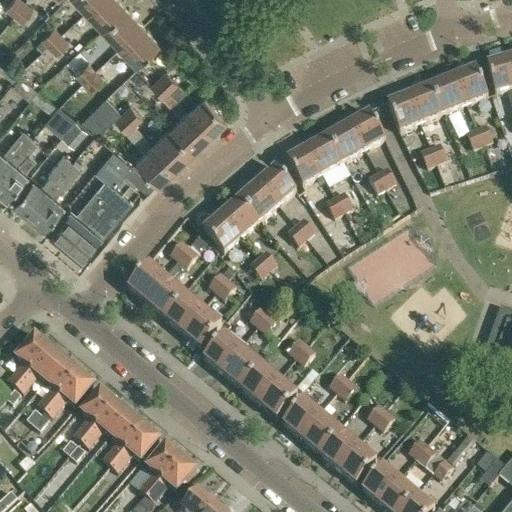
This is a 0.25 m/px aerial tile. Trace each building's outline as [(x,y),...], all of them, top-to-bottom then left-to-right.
[(23,0),(13,0),(5,10),(14,18),(27,3),(23,0)] [(77,0),(87,10),(98,0),(77,0)] [(126,4),(122,0),(98,0),(87,10),(103,27),(126,4)] [(27,3),(14,18),(21,23),(34,9),(27,3)] [(62,3),(55,10),(61,15),(68,9),(62,3)] [(129,7),(105,30),(111,36),(96,50),(106,62),(122,47),(145,25),(129,7)] [(161,41),(145,25),(122,47),(137,63),(161,41)] [(48,47),(62,35),(54,26),(40,39),(48,47)] [(69,43),(62,35),(48,47),(56,55),(69,43)] [(495,97),(511,92),(511,73),(508,60),(487,66),(495,97)] [(0,71),(14,84),(21,77),(22,76),(5,61),(0,67),(0,71)] [(82,83),(96,71),(88,63),(74,75),(82,83)] [(455,79),(467,109),(489,100),(477,70),(455,79)] [(96,71),(82,83),(89,91),(103,79),(96,71)] [(159,78),(210,133),(227,116),(205,93),(195,102),(165,72),(159,78)] [(31,98),(37,91),(21,77),(14,84),(13,86),(29,100),(31,98)] [(194,149),(210,133),(159,78),(150,87),(180,117),(172,125),(194,149)] [(446,118),(467,109),(455,79),(434,88),(446,118)] [(421,128),(442,119),(430,89),(409,98),(421,128)] [(37,91),(31,98),(49,113),(55,106),(37,91)] [(400,136),(421,128),(409,98),(388,106),(400,136)] [(61,137),(75,121),(76,120),(59,105),(44,122),(61,137)] [(122,113),(135,126),(143,119),(130,105),(122,113)] [(135,126),(122,113),(115,106),(109,112),(115,119),(114,119),(127,133),(135,126)] [(349,127),(365,155),(386,143),(370,115),(349,127)] [(88,132),(75,121),(61,137),(74,148),(88,132)] [(345,166),(365,155),(349,127),(330,138),(345,166)] [(174,168),(191,151),(169,128),(152,145),(174,168)] [(486,128),(476,132),(483,149),(493,145),(486,128)] [(0,175),(21,150),(31,138),(22,131),(4,153),(0,150),(0,175)] [(483,149),(476,132),(466,136),(473,153),(483,149)] [(37,161),(30,155),(38,145),(31,138),(21,150),(0,175),(0,194),(2,196),(5,196),(7,198),(37,161)] [(322,179),(342,168),(326,140),(306,151),(322,179)] [(159,183),(174,168),(152,145),(136,160),(159,183)] [(440,147),(430,151),(437,168),(447,164),(440,147)] [(115,186),(125,174),(131,166),(132,166),(113,150),(95,172),(105,180),(106,179),(115,186)] [(302,190),(322,179),(306,151),(287,162),(302,190)] [(437,168),(430,151),(420,155),(428,172),(437,168)] [(29,216),(74,162),(66,155),(50,174),(52,176),(43,185),(34,178),(18,197),(13,203),(15,204),(14,206),(22,213),(24,211),(29,216)] [(33,220),(32,222),(40,229),(42,227),(44,228),(65,204),(57,197),(65,187),(67,189),(83,169),(74,162),(29,216),(33,220)] [(155,186),(131,166),(125,174),(148,194),(155,186)] [(276,170),(258,185),(279,210),(297,194),(276,170)] [(388,171),(379,176),(387,193),(397,188),(388,171)] [(378,198),(387,193),(379,176),(369,182),(378,198)] [(133,203),(123,195),(124,194),(115,186),(106,179),(105,180),(99,187),(108,195),(66,247),(70,250),(70,254),(76,258),(79,258),(81,259),(100,236),(103,238),(133,203)] [(263,224),(279,210),(258,185),(241,200),(263,224)] [(60,242),(66,247),(108,195),(99,187),(77,214),(71,208),(50,234),(52,235),(52,238),(57,243),(60,242)] [(345,196),(335,201),(344,218),(354,212),(345,196)] [(344,218),(335,201),(326,206),(334,223),(344,218)] [(259,227),(238,203),(221,218),(242,242),(259,227)] [(225,257),(242,242),(221,218),(204,233),(225,257)] [(303,222),(295,229),(307,243),(315,236),(303,222)] [(299,250),(307,243),(295,229),(287,237),(299,250)] [(171,259),(179,265),(190,252),(182,245),(171,259)] [(163,320),(184,295),(173,286),(185,271),(192,276),(206,260),(195,250),(192,253),(190,252),(179,265),(166,280),(145,305),(163,320)] [(266,254),(258,261),(270,276),(278,268),(266,254)] [(270,276),(258,261),(249,269),(262,283),(270,276)] [(128,291),(145,305),(166,280),(154,272),(148,266),(128,291)] [(208,291),(216,298),(228,283),(220,276),(208,291)] [(228,283),(216,298),(224,305),(237,290),(228,283)] [(166,323),(183,337),(203,313),(186,299),(166,323)] [(249,325),(257,332),(269,317),(261,310),(249,325)] [(221,328),(203,313),(183,337),(201,352),(221,328)] [(511,315),(508,314),(500,318),(490,346),(501,350),(492,374),(511,381),(511,315)] [(269,317),(257,332),(266,339),(278,324),(269,317)] [(204,361),(221,375),(242,350),(225,335),(204,361)] [(16,361),(22,366),(23,367),(8,385),(16,392),(50,350),(35,338),(16,361)] [(286,356),(295,364),(307,349),(298,341),(286,356)] [(316,356),(307,349),(295,364),(304,371),(316,356)] [(39,380),(45,386),(65,363),(50,350),(16,392),(24,398),(39,380)] [(242,350),(221,375),(239,390),(260,364),(242,350)] [(79,375),(65,363),(45,386),(53,392),(38,410),(39,411),(36,414),(35,413),(26,424),(34,430),(79,375)] [(242,393),(259,407),(279,382),(262,368),(242,393)] [(312,373),(298,389),(304,394),(317,378),(312,373)] [(389,374),(384,380),(393,388),(398,381),(389,374)] [(94,387),(79,375),(34,430),(40,435),(49,425),(48,424),(51,421),(52,422),(68,404),(75,410),(94,387)] [(328,390),(337,398),(348,383),(340,376),(328,390)] [(297,397),(279,382),(259,407),(277,422),(297,397)] [(348,383),(337,398),(345,405),(357,391),(348,383)] [(74,440),(71,444),(78,450),(81,446),(115,405),(100,392),(81,415),(89,422),(74,440)] [(15,394),(7,403),(13,408),(21,399),(15,394)] [(283,427),(299,441),(322,415),(305,400),(283,427)] [(130,417),(115,405),(81,446),(88,452),(104,434),(111,440),(130,417)] [(322,415),(299,441),(318,456),(323,450),(340,430),(329,421),(336,413),(328,407),(322,415)] [(366,422),(375,429),(387,414),(379,407),(366,422)] [(387,414),(375,429),(383,436),(395,421),(387,414)] [(408,457),(416,464),(432,446),(445,429),(428,415),(420,425),(432,435),(426,442),(422,439),(408,457)] [(130,417),(111,440),(118,446),(103,464),(110,470),(145,429),(130,417)] [(160,442),(145,429),(110,470),(118,477),(133,458),(141,465),(160,442)] [(321,459),(339,473),(358,448),(342,434),(326,452),(321,459)] [(474,445),(467,438),(446,464),(444,463),(433,477),(442,485),(474,445)] [(69,459),(78,450),(71,444),(63,454),(69,459)] [(439,452),(432,446),(416,464),(425,470),(439,452)] [(166,447),(161,453),(148,469),(155,475),(140,493),(127,506),(135,511),(137,511),(181,460),(166,447)] [(358,448),(339,473),(356,488),(376,463),(358,448)] [(85,455),(78,450),(69,459),(76,465),(85,455)] [(29,456),(20,464),(26,471),(35,462),(29,456)] [(196,472),(181,460),(137,511),(146,511),(153,504),(155,505),(170,488),(177,494),(196,472)] [(511,461),(505,470),(499,478),(511,489),(511,461)] [(499,478),(505,470),(496,462),(481,481),(490,489),(499,478)] [(378,506),(400,481),(383,467),(362,493),(378,506)] [(378,506),(385,511),(403,511),(418,495),(400,481),(378,506)] [(208,511),(215,504),(208,498),(208,495),(203,491),(200,492),(199,491),(181,511),(208,511)] [(11,495),(2,503),(8,510),(17,501),(11,495)] [(434,511),(436,510),(418,495),(403,511),(434,511)] [(0,511),(4,511),(8,510),(2,503),(0,500),(0,511)] [(469,511),(472,509),(465,503),(457,511),(447,511),(446,510),(444,511),(469,511)]
